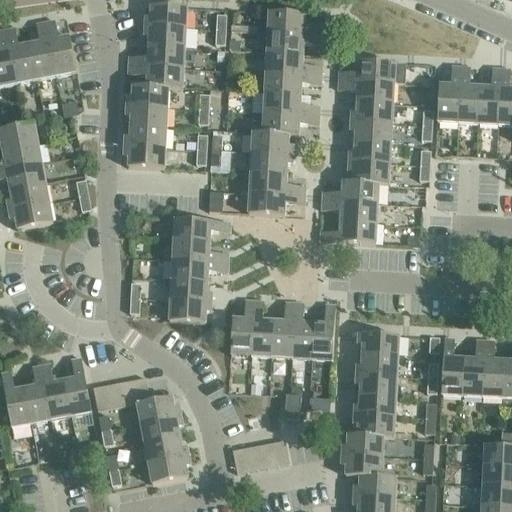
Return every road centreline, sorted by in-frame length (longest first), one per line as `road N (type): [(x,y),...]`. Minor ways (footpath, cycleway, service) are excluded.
road 1 (residential): [(116,330),(103,173),(110,62),(98,0)]
road 2 (residential): [(151,511),(221,498),(204,417),(171,363),(116,330)]
road 3 (residential): [(116,330),(80,330),(50,311),(36,292),(34,248)]
